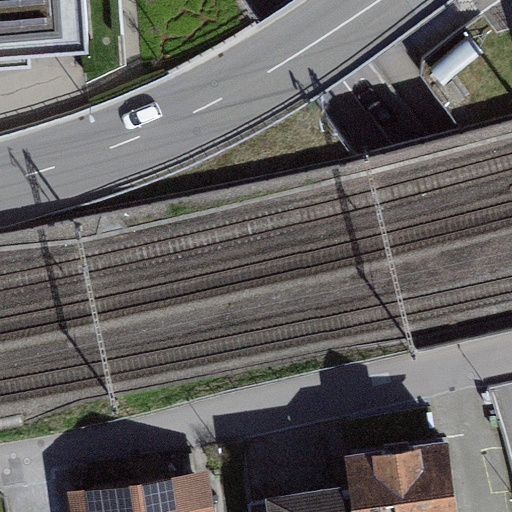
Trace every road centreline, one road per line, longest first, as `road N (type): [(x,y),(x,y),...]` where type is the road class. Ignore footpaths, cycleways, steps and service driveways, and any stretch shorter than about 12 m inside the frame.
road 1 (residential): [(511,353),(0,461)]
road 2 (residential): [(511,357),(404,150),(285,0)]
road 3 (primary): [(377,0),(195,113),(0,182)]
